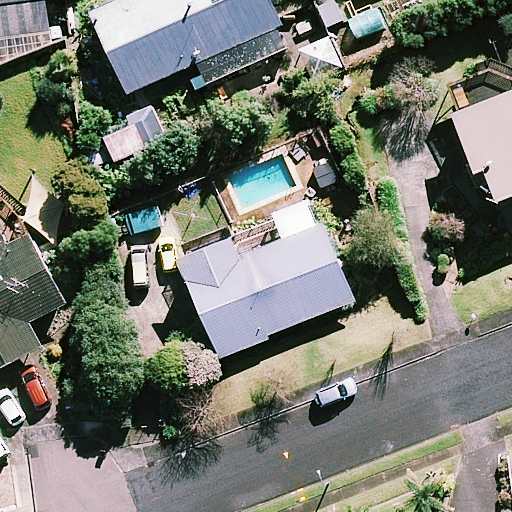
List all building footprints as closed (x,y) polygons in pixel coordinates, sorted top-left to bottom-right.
[(0,0),(0,32),(51,30),(48,0),(0,0)] [(297,42),(279,0),(102,0),(97,2),(133,87),(202,58),(210,78),(297,42)] [(511,194),(511,80),(459,102),(482,156),(494,151),(511,194)] [(12,235),(0,210),(0,363),(45,342),(31,314),(73,294),(39,222),(12,235)] [(187,246),(228,358),(276,340),(272,327),(359,295),(328,212),(245,243),(239,226),(187,246)]
